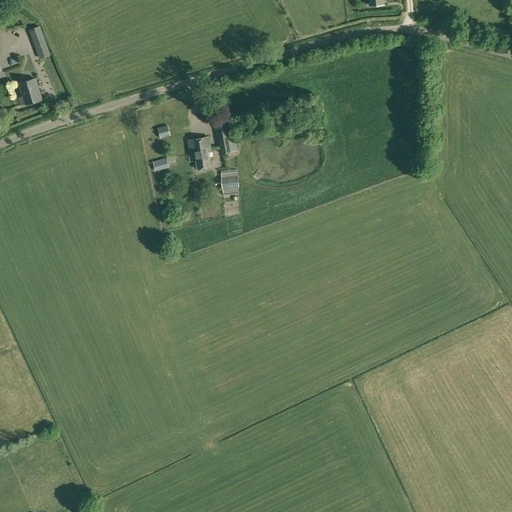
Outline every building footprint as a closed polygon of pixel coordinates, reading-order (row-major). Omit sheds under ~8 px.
[(32,36),(32,38),(40,58),(42,57),(51,54),(43,32),(32,36)] [(26,104),(42,99),(36,79),(19,84),(23,96),(21,97),(23,104),(25,103),(26,104)] [(216,125),(218,137),(221,153),(232,151),(227,123),(216,125)] [(161,139),(170,136),(167,125),(157,127),(161,139)] [(209,152),(212,152),(209,137),(188,141),(191,155),(194,154),(197,168),(211,166),(209,152)] [(166,157),(152,161),(155,171),(169,168),(166,157)] [(221,178),(222,189),(238,187),(238,177),(221,178)] [(187,200),(188,192),(175,192),(175,200),(187,200)]
